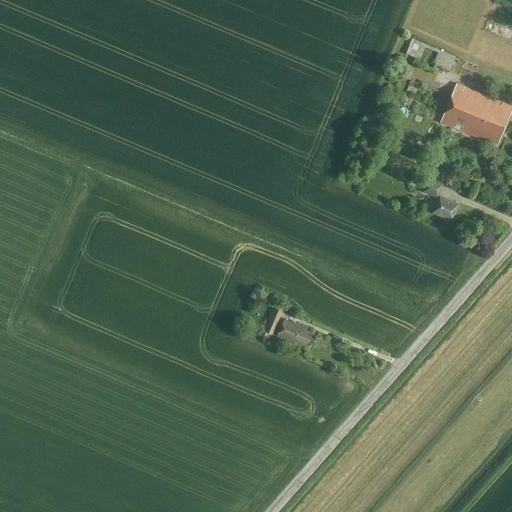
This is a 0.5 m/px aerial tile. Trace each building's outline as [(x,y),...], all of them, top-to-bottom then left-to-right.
[(406,52),(416,57),(414,60),(419,62),(427,43),(413,37),(406,52)] [(438,49),(434,64),(451,69),(456,54),(438,49)] [(511,117),(511,105),(458,84),(444,121),(436,119),(430,136),(440,140),(445,126),(501,148),(511,117)] [(455,226),(465,204),(441,193),(445,184),(430,178),(423,193),(437,199),(430,214),(455,226)] [(290,313),(277,307),(267,332),(312,350),(319,335),(287,322),(290,313)]
